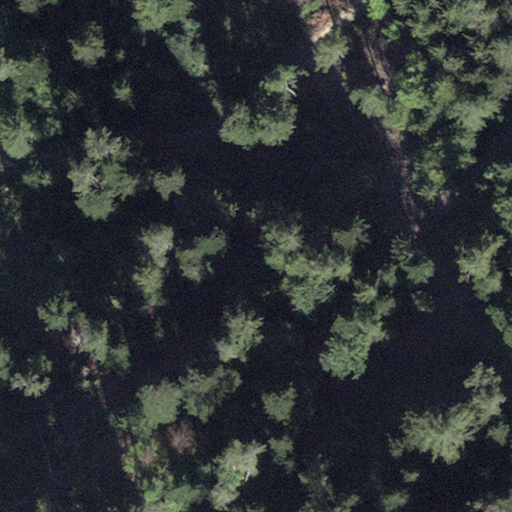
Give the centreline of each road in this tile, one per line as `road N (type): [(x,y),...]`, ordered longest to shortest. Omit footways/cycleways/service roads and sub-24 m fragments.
road 1 (track): [(34,511),(306,353),(454,212),(511,141)]
road 2 (track): [(360,0),(262,101),(230,121),(0,170)]
